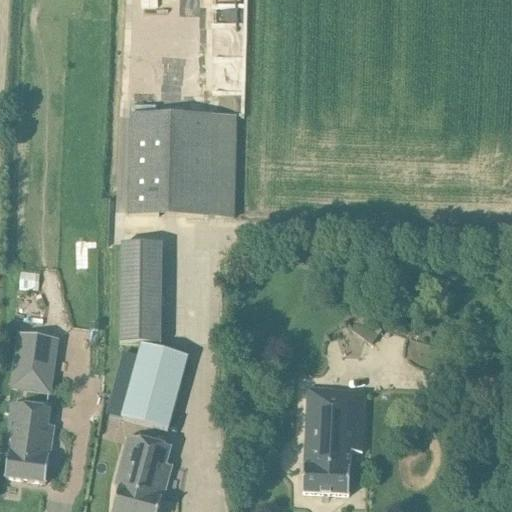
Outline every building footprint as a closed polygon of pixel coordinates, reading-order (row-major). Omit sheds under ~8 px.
[(130,118),(128,219),(235,221),(236,119),(130,118)] [(170,347),(173,247),(124,245),(120,345),(170,347)] [(22,291),(36,291),(36,276),(22,276),(22,291)] [(30,393),(49,396),(51,384),(56,344),(18,339),(11,391),(30,393)] [(166,355),(144,349),(141,348),(137,364),(125,361),(116,392),(128,395),(121,421),(168,434),(188,361),(166,355)] [(304,469),(303,497),(349,499),(351,455),(362,456),(365,401),(359,401),(359,400),(332,399),(332,392),(307,391),(304,469)] [(51,412),(12,406),(5,457),(9,457),(5,480),(46,487),(55,430),(48,429),(51,412)] [(164,451),(127,442),(115,488),(120,489),(113,511),(159,511),(162,501),(163,501),(172,469),(166,467),(170,453),(164,451)]
